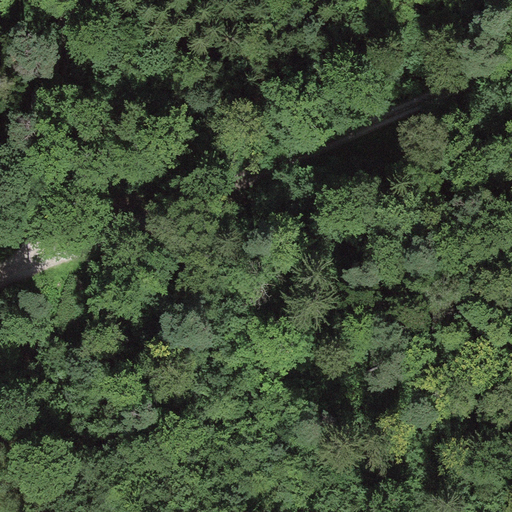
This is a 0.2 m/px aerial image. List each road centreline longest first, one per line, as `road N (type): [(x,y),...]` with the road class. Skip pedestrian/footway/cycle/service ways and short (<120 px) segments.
road 1 (track): [(0,282),(511,66)]
road 2 (track): [(0,272),(23,271),(71,0)]
